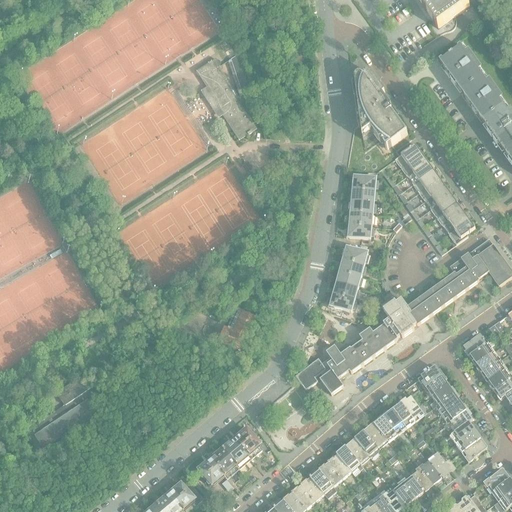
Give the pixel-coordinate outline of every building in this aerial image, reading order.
[(470,9),(463,0),(417,0),(427,14),(429,14),(432,18),(431,19),(438,30),(470,9)] [(486,78),(475,64),(465,49),(462,51),(461,50),(459,51),(460,52),(443,64),(442,63),(440,64),(462,95),(486,78)] [(250,90),(238,56),(228,62),(239,97),(250,90)] [(235,100),(238,99),(218,69),(220,68),(215,60),(195,73),(198,77),(200,76),(210,92),(205,96),(216,114),(221,111),(239,140),(247,135),(248,137),(251,134),(250,133),(255,130),(245,115),(246,114),(243,109),(242,109),(235,100)] [(411,141),(393,115),(390,111),(389,112),(387,110),(390,108),(384,100),(381,102),(380,100),(385,96),(370,75),(363,79),(361,78),(359,78),(358,78),(356,79),(355,81),(355,83),(356,85),(353,87),(357,117),(358,117),(361,113),(362,118),(360,121),(361,125),(359,127),(359,128),(358,128),(358,127),(354,130),(347,172),(361,174),(368,174),(377,175),(395,162),(395,161),(400,158),(396,153),(411,141)] [(507,107),(496,93),(486,78),(462,95),(483,124),(507,107)] [(511,148),(511,114),(507,107),(483,124),(504,154),(511,148)] [(400,169),(420,153),(415,147),(400,158),(395,161),(395,162),(400,169)] [(406,177),(426,162),(420,153),(400,169),(406,177)] [(412,185),(432,170),(426,162),(406,177),(412,185)] [(418,193),(438,178),(432,170),(412,185),(418,193)] [(253,177),(249,172),(244,176),(248,181),(253,177)] [(379,184),(376,183),(376,181),(368,180),(368,174),(361,174),(361,180),(358,179),(358,178),(359,178),(352,177),(351,191),(375,193),(375,192),(378,192),(379,184)] [(424,202),(444,187),(438,178),(418,193),(424,202)] [(430,210),(450,195),(444,187),(424,202),(430,210)] [(377,204),(378,196),(375,195),(375,193),(351,191),(350,203),(374,205),(374,204),(377,204)] [(436,218),(456,203),(450,195),(430,210),(436,218)] [(376,216),(376,208),(374,207),(374,205),(350,203),(349,215),(373,217),(373,216),(376,216)] [(442,227),(462,211),(456,203),(436,218),(442,227)] [(407,215),(402,208),(399,211),(404,218),(407,215)] [(448,235),(468,220),(462,211),(442,227),(448,235)] [(375,228),(375,220),(373,219),(373,217),(349,215),(347,227),(372,229),(372,227),(375,228)] [(405,226),(412,221),(409,218),(402,223),(405,226)] [(467,237),(475,231),(468,220),(448,235),(456,247),(468,238),(467,237)] [(396,234),(402,228),(399,225),(393,231),(396,234)] [(373,240),(374,232),(372,231),(372,229),(347,227),(347,231),(346,240),(355,241),(355,246),(362,247),(362,241),(371,242),(371,239),(373,240)] [(72,250),(67,242),(61,245),(66,253),(72,250)] [(417,328),(476,286),(479,283),(479,282),(483,279),(484,281),(485,280),(484,278),(489,275),(499,289),(511,279),(511,272),(493,247),(489,242),(462,261),(461,261),(450,269),(455,275),(407,309),(402,301),(396,305),(393,301),(381,309),(390,321),(390,322),(394,327),(393,328),(401,339),(402,340),(415,331),(414,330),(417,328)] [(360,253),(362,247),(355,246),(353,251),(345,249),(341,261),(365,268),(365,266),(368,267),(370,259),(367,258),(368,255),(360,253)] [(445,255),(439,246),(435,249),(442,257),(445,255)] [(367,270),(364,269),(365,268),(341,261),(338,273),(362,279),(362,277),(365,278),(367,270)] [(364,282),(361,281),(362,279),(338,273),(335,284),(358,291),(359,289),(361,290),(364,282)] [(360,293),(358,293),(358,291),(335,284),(332,296),(355,302),(356,300),(358,301),(360,293)] [(386,303),(393,298),(391,295),(384,300),(386,303)] [(355,313),(357,305),(355,304),(355,302),(332,296),(328,309),(333,311),(331,316),(341,320),(343,312),(352,314),(352,312),(355,313)] [(240,352),(250,329),(255,318),(236,310),(227,329),(223,328),(217,341),(240,352)] [(351,375),(397,342),(398,342),(398,341),(401,339),(393,328),(394,327),(390,322),(384,326),(384,327),(373,335),(370,330),(360,338),(363,343),(351,351),(351,350),(341,357),(335,349),(327,355),(330,360),(322,365),(318,361),(295,377),(301,385),(306,392),(320,381),(331,397),(344,388),(339,381),(340,380),(340,381),(344,378),(344,377),(350,373),(351,375)] [(506,333),(499,323),(495,327),(501,336),(506,333)] [(501,336),(495,327),(490,331),(494,338),(495,337),(497,339),(501,336)] [(469,359),(488,345),(485,341),(484,342),(480,337),(463,350),(469,359)] [(476,368),(493,355),(490,350),(491,349),(490,349),(494,346),(492,342),(488,345),(469,359),(476,368)] [(481,376),(500,362),(497,358),(496,359),(493,355),(476,368),(481,376)] [(488,384),(505,372),(502,368),(504,367),(500,362),(481,376),(488,384)] [(425,391),(443,378),(437,369),(418,382),(425,391)] [(493,393),(511,379),(511,378),(510,375),(508,376),(505,372),(488,384),(493,393)] [(95,415),(86,402),(98,395),(93,387),(88,390),(80,378),(56,394),(64,406),(44,420),(43,420),(42,421),(37,425),(41,432),(34,437),(43,450),(95,415)] [(432,398),(449,386),(443,378),(425,391),(428,395),(429,394),(432,398)] [(506,398),(511,393),(511,379),(493,393),(500,402),(506,398)] [(436,409),(456,395),(449,386),(432,398),(435,403),(430,406),(434,411),(436,409)] [(416,397),(421,394),(419,391),(412,396),(410,393),(408,395),(410,398),(412,400),(416,397)] [(442,417),(462,403),(456,395),(436,409),(442,417)] [(424,417),(418,408),(414,403),(412,400),(410,398),(401,404),(415,424),(424,417)] [(448,425),(467,411),(462,403),(442,417),(448,425)] [(415,424),(401,404),(392,411),(407,430),(415,424)] [(407,430),(392,411),(383,418),(398,437),(398,436),(407,430)] [(469,424),(474,421),(467,411),(448,425),(445,428),(448,432),(451,430),(455,434),(469,424)] [(398,437),(383,418),(373,425),(374,427),(374,426),(388,443),(389,444),(398,437)] [(457,446),(475,433),(473,430),(472,428),(469,424),(455,434),(450,437),(457,446)] [(374,426),(374,427),(370,430),(368,430),(366,432),(365,434),(379,451),(388,443),(374,426)] [(259,446),(245,430),(243,432),(241,432),(238,435),(238,436),(232,441),(247,458),(247,457),(259,446)] [(427,438),(434,433),(432,430),(424,435),(427,438)] [(462,454),(480,441),(479,438),(478,436),(477,435),(475,434),(475,433),(457,446),(462,454)] [(379,451),(365,434),(361,438),(359,437),(357,440),(356,442),(370,458),(373,462),(382,454),(379,451)] [(418,446),(426,440),(422,434),(414,440),(418,446)] [(419,450),(429,443),(427,440),(417,447),(419,450)] [(250,462),(247,458),(232,441),(228,445),(226,444),(223,447),(223,449),(220,451),(235,468),(238,472),(250,462)] [(469,464),(487,450),(484,447),(484,445),(483,443),(481,442),(480,441),(462,454),(469,464)] [(370,458),(356,442),(352,445),(350,445),(347,448),(347,450),(361,466),(370,458)] [(401,459),(409,452),(406,448),(398,455),(401,459)] [(361,466),(347,450),(343,453),(341,453),(337,457),(338,458),(351,474),(357,469),(360,473),(361,472),(365,477),(368,475),(361,466)] [(235,468),(220,451),(219,452),(217,452),(214,455),(213,457),(209,461),(222,477),(234,468),(235,469),(235,468)] [(418,461),(411,453),(409,455),(415,463),(418,461)] [(451,473),(445,464),(440,458),(438,455),(429,462),(443,480),(451,473)] [(448,461),(444,455),(440,458),(445,464),(448,461)] [(351,474),(338,458),(335,460),(334,459),(329,463),(329,464),(328,464),(329,466),(343,481),(351,474)] [(222,477),(209,461),(204,465),(202,465),(199,468),(198,469),(196,471),(210,487),(222,477)] [(455,470),(451,463),(449,461),(448,461),(445,464),(451,473),(455,470)] [(443,480),(429,462),(423,467),(420,462),(417,465),(420,469),(433,487),(443,480)] [(343,481),(329,466),(326,468),(325,467),(320,471),(319,472),(320,473),(333,489),(343,481)] [(433,487),(420,469),(411,477),(424,494),(433,487)] [(491,494),(509,481),(509,479),(508,478),(506,477),(502,471),(485,485),(491,494)] [(333,489),(320,473),(317,476),(316,474),(311,479),(310,479),(311,481),(324,496),(333,489)] [(424,494),(411,477),(405,481),(404,480),(401,479),(399,480),(402,483),(416,500),(424,494)] [(203,501),(185,480),(178,487),(176,487),(172,490),(172,491),(167,495),(181,511),(182,511),(193,504),(196,507),(203,501)] [(324,496),(311,481),(308,483),(307,482),(302,486),(301,487),(302,488),(315,504),(324,496)] [(498,503),(511,493),(511,484),(509,481),(491,494),(498,503)] [(416,500),(402,483),(393,490),(406,508),(416,500)] [(315,504),(302,488),(299,491),(298,489),(293,494),(292,495),(293,496),(306,511),(307,511),(315,504)] [(400,511),(406,508),(393,490),(387,495),(384,492),(381,494),(381,495),(394,511),(400,511)] [(506,511),(510,509),(511,507),(511,493),(498,503),(504,511),(506,511)] [(181,511),(167,495),(163,499),(161,499),(157,502),(157,504),(155,505),(160,511),(181,511)] [(394,511),(381,495),(373,501),(380,511),(394,511)] [(305,511),(306,511),(293,496),(290,498),(289,497),(284,501),(283,502),(284,503),(291,511),(305,511)] [(481,506),(482,506),(475,497),(470,501),(477,510),(481,506)] [(478,511),(477,510),(470,501),(469,500),(468,500),(466,500),(463,502),(463,504),(459,507),(462,511),(478,511)] [(380,511),(373,501),(372,502),(372,501),(363,508),(366,511),(380,511)] [(291,511),(284,503),(281,506),(280,504),(275,509),(274,510),(275,511),(276,511),(291,511)]
